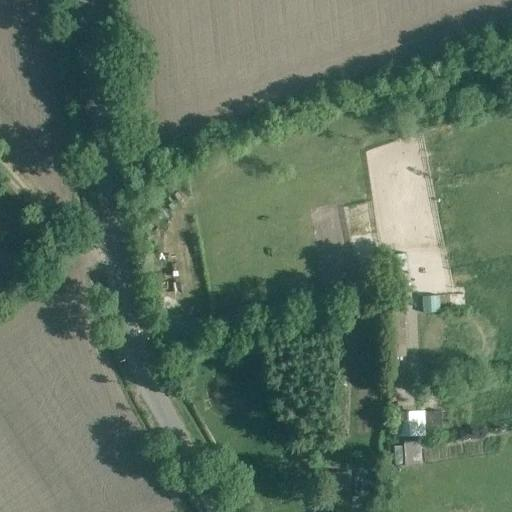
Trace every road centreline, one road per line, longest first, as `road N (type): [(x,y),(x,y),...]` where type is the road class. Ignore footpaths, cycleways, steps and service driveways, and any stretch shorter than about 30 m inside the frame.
road 1 (tertiary): [(218,511),(150,389),(126,321),(90,0)]
road 2 (unknown): [(0,162),(121,291)]
